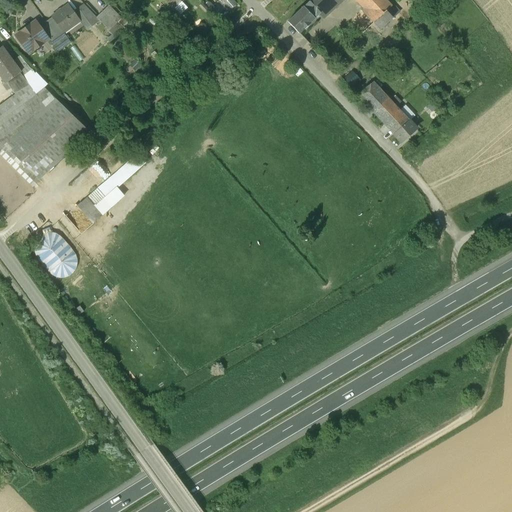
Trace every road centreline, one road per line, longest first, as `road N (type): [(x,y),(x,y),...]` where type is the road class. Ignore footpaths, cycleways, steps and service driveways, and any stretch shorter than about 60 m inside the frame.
road 1 (motorway): [(511,270),(103,511)]
road 2 (motorway): [(158,511),(511,300)]
road 3 (residential): [(245,0),(415,179),(459,242)]
road 4 (unclassified): [(191,511),(0,250)]
